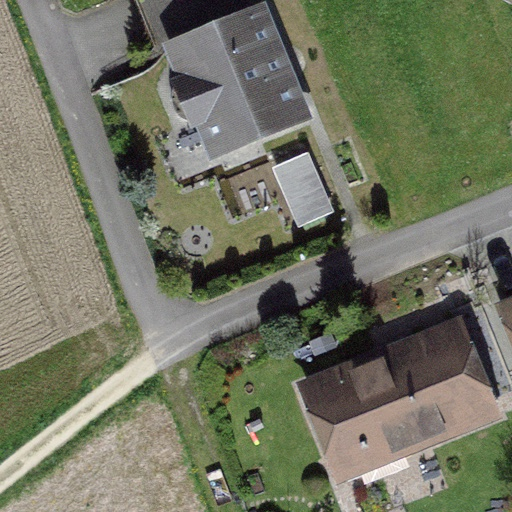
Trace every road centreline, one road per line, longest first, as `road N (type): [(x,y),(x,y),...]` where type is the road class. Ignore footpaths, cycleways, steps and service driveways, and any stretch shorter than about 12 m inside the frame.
road 1 (residential): [(169,342),(511,202)]
road 2 (residential): [(37,0),(136,282),(169,342)]
road 3 (residential): [(0,476),(169,342)]
